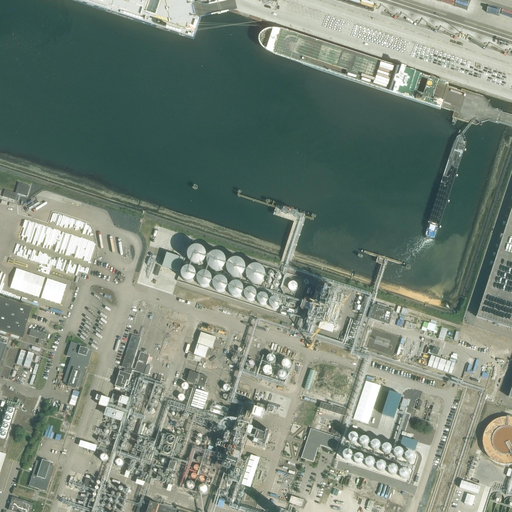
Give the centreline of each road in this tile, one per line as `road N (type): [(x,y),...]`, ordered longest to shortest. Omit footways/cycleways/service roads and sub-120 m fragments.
road 1 (unknown): [(195,314),(157,413),(194,426)]
road 2 (unknown): [(139,296),(153,245),(170,238),(176,249),(158,302)]
